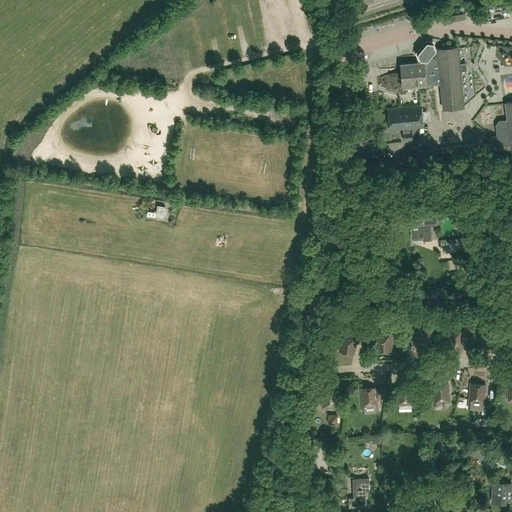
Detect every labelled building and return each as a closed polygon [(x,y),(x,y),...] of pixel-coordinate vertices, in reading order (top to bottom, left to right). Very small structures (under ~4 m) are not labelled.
[(458,49),(458,46),(435,48),(433,43),(428,42),(419,53),(421,58),(427,59),(427,61),(401,64),(403,87),(434,84),(441,83),(443,108),(464,106),(464,104),(460,70),(466,69),(466,65),(466,63),(460,64),(458,49)] [(166,94),(171,95),(174,83),(169,82),(166,94)] [(421,105),(388,108),(390,130),(424,127),(421,105)] [(491,117),(495,125),(502,121),(497,114),(491,117)] [(32,148),(30,148),(29,141),(22,142),(26,162),(35,160),(32,148)] [(447,158),(479,154),(478,144),(445,147),(447,158)] [(436,159),(435,149),(417,150),(418,161),(436,159)] [(429,216),(410,218),(412,237),(422,236),(422,237),(431,236),(430,225),(437,224),(436,211),(428,212),(429,216)] [(469,237),(457,238),(458,245),(470,244),(469,237)] [(463,328),(449,327),(448,345),(462,346),(463,328)] [(495,327),(480,327),(481,346),(496,345),(495,327)] [(430,328),(415,328),(415,346),(430,346),(430,328)] [(392,332),(377,332),(377,350),(391,350),(392,332)] [(357,335),(343,333),(339,350),(354,353),(357,335)] [(448,383),(433,385),(435,403),(450,401),(448,383)] [(485,384),(471,383),(469,401),(484,402),(485,384)] [(398,386),(398,404),(413,404),(412,386),(398,386)] [(381,388),(376,388),(376,387),(361,388),(363,406),(377,405),(377,400),(384,400),(383,388),(381,389),(381,388)] [(338,390),(323,389),(323,407),(337,408),(338,390)] [(335,418),(337,426),(344,424),(342,417),(335,418)] [(368,507),(367,491),(370,491),(370,483),(356,484),(356,486),(353,486),(354,497),(349,497),(349,508),(368,507)] [(511,486),(493,485),(492,501),(511,502),(511,486)]
